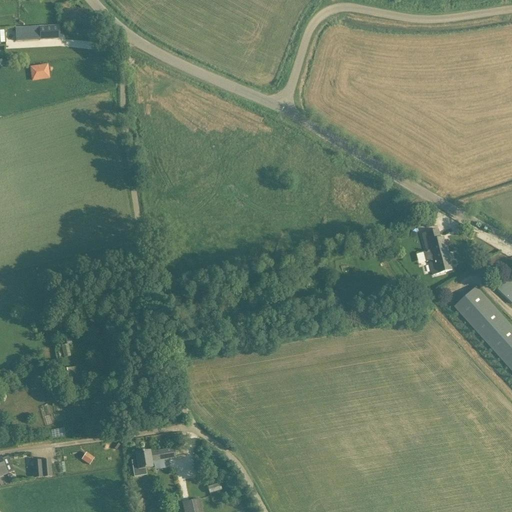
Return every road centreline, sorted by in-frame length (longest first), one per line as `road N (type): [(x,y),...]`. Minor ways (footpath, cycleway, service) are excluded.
road 1 (unclassified): [(195,427),(160,353),(121,85),(125,33)]
road 2 (unclassified): [(281,109),(310,29),(332,9),(410,19),(511,9)]
road 3 (unclassified): [(511,241),(281,109)]
road 4 (unclassified): [(0,453),(195,427)]
road 5 (unclassified): [(281,109),(125,33)]
